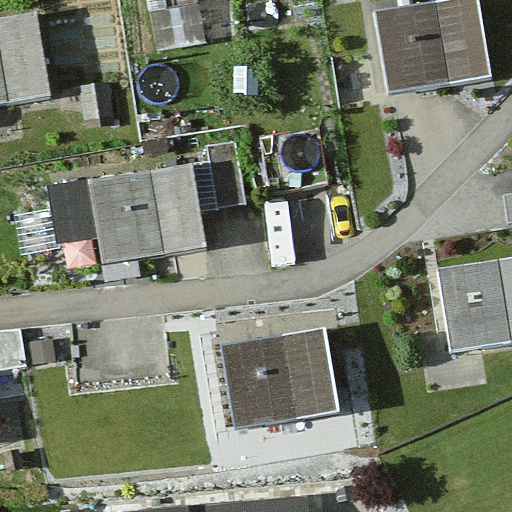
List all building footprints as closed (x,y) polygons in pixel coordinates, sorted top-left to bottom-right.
[(151,0),(153,11),(254,0),(151,0)] [(470,15),(364,26),(372,106),(478,95),(470,15)] [(33,34),(0,39),(0,116),(44,110),(33,34)] [(312,197),(302,134),(185,151),(189,179),(74,196),(86,274),(187,259),(181,217),(312,197)] [(511,267),(431,274),(437,355),(511,348),(511,267)] [(314,341),(208,352),(215,427),(321,417),(314,341)]
